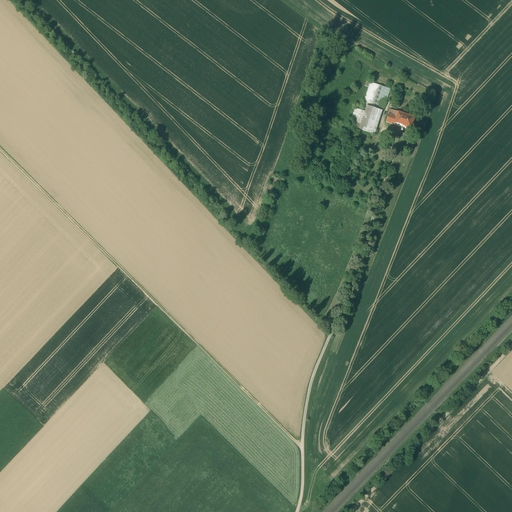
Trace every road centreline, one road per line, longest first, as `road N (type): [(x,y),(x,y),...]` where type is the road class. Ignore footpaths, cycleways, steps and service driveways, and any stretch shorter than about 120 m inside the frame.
road 1 (track): [(7,0),(329,338)]
road 2 (track): [(0,150),(303,449)]
road 3 (track): [(303,449),(310,383),(394,151)]
road 4 (track): [(511,352),(358,511)]
road 5 (track): [(282,0),(394,81)]
